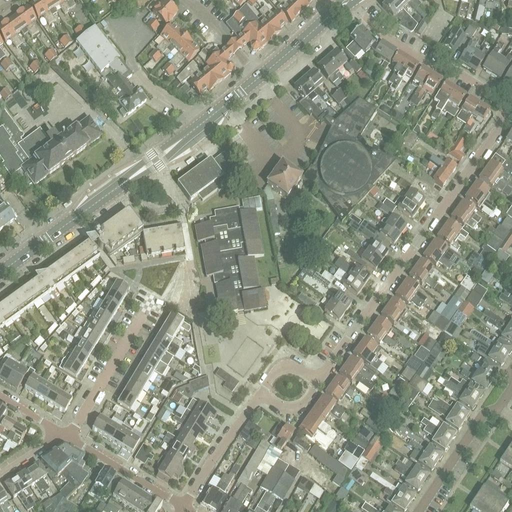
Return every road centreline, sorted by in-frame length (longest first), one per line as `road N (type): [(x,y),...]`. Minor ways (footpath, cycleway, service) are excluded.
road 1 (residential): [(318,382),(511,113)]
road 2 (secondary): [(0,275),(258,77)]
road 3 (residential): [(65,434),(146,310),(183,274)]
road 4 (residential): [(511,104),(445,63),(432,65),(362,15)]
road 5 (residential): [(418,511),(484,413),(511,386)]
road 6 (residential): [(183,507),(65,434)]
road 7 (residential): [(183,507),(259,393)]
